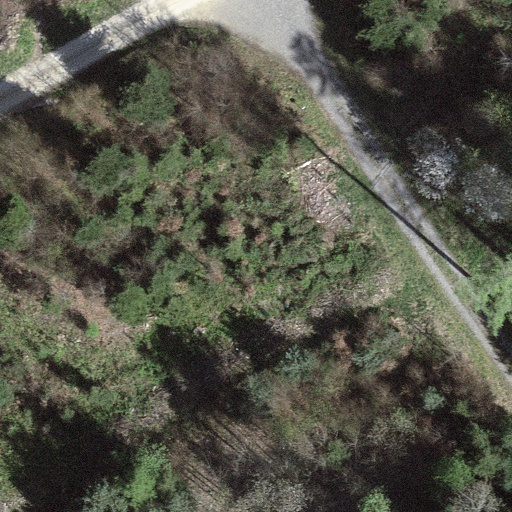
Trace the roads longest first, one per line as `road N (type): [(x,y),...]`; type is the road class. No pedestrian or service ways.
road 1 (track): [(280,0),(511,367)]
road 2 (track): [(0,82),(145,0)]
